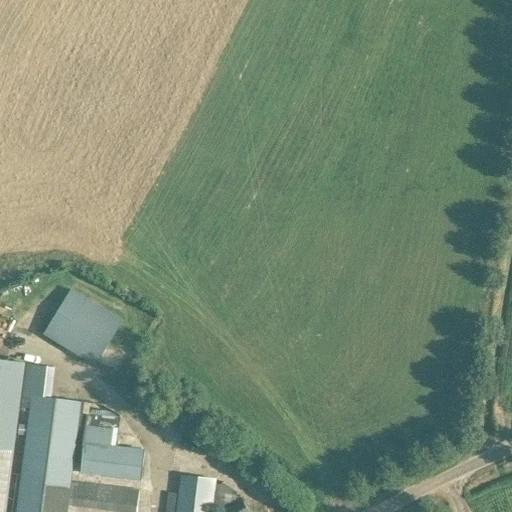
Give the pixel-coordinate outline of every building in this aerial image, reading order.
[(95,366),(124,319),(71,288),(44,335),(95,366)] [(0,359),(0,511),(5,511),(24,363),(0,359)] [(17,511),(67,511),(69,505),(73,505),(73,506),(124,511),(136,511),(139,489),(72,481),(82,401),(51,397),(55,367),(26,363),(22,396),(31,398),(17,511)] [(89,413),(82,465),(110,476),(141,479),(145,449),(117,445),(120,417),(89,413)] [(212,511),(217,480),(183,475),(177,511),(212,511)] [(249,511),(243,500),(222,511),(249,511)]
